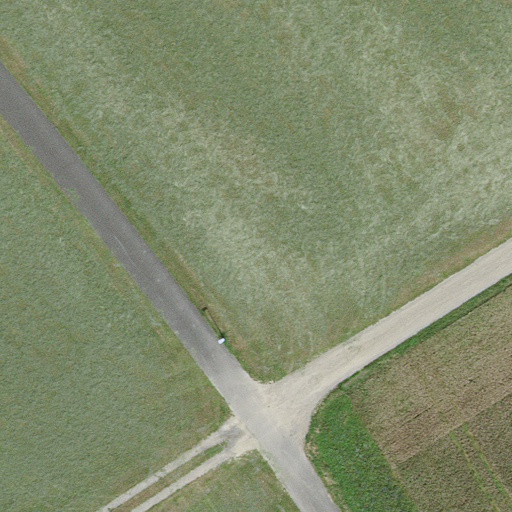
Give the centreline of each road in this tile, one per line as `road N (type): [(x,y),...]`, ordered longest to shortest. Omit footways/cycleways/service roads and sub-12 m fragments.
road 1 (track): [(0,76),(268,411),(328,511)]
road 2 (track): [(268,411),(511,246)]
